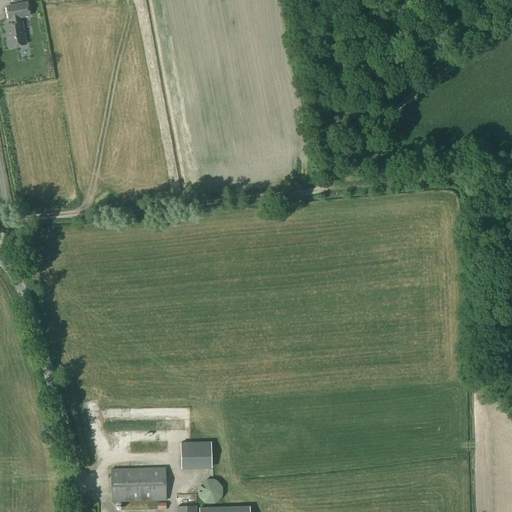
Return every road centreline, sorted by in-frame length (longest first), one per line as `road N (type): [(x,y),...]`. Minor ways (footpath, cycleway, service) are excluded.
road 1 (track): [(9,222),(458,187),(489,236),(494,378),(511,394)]
road 2 (tertiary): [(72,511),(71,453),(0,262)]
road 3 (track): [(511,20),(353,146),(334,168),(330,193)]
